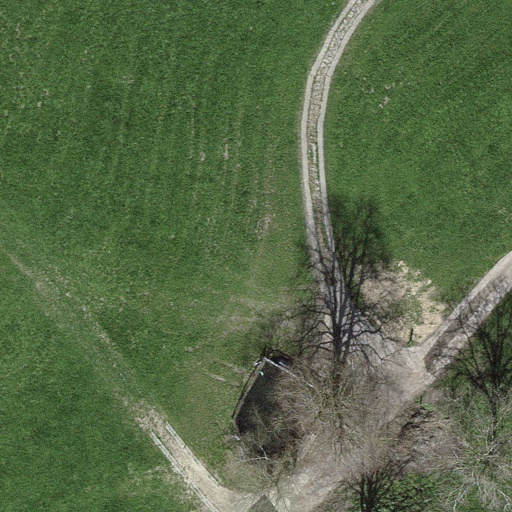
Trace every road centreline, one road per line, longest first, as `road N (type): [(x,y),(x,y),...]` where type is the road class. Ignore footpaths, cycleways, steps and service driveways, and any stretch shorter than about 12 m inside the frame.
road 1 (track): [(409,0),(382,24),(359,109),(369,300),(399,409)]
road 2 (track): [(302,491),(511,308)]
